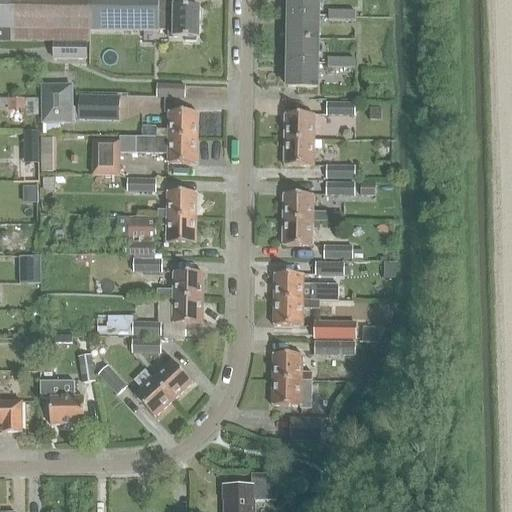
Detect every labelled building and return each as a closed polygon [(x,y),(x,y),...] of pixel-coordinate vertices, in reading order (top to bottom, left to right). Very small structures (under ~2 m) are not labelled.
[(0,0),(0,29),(11,30),(10,42),(54,42),(89,43),(89,32),(91,32),(109,32),(109,0),(0,0)] [(109,0),(109,32),(157,32),(158,31),(167,31),(167,39),(184,39),(184,42),(195,42),(195,39),(198,39),(198,8),(173,8),(173,0),(109,0)] [(316,17),(316,0),(287,0),(287,16),(316,17)] [(342,18),(342,13),(327,12),(327,22),(338,22),(339,18),(342,18)] [(354,23),(354,13),(342,13),(342,18),(339,18),(338,22),(354,23)] [(316,40),(316,17),(287,16),(287,40),(316,40)] [(316,64),(316,40),(287,40),(287,64),(316,64)] [(86,60),(86,45),(54,44),(54,59),(86,60)] [(342,64),(342,59),(326,59),(326,69),(338,70),(338,64),(342,64)] [(353,70),(354,60),(342,59),(342,64),(338,64),(338,70),(353,70)] [(315,88),(316,64),(287,64),(286,88),(315,88)] [(185,86),(156,85),(156,99),(185,100),(185,86)] [(44,122),(74,122),(74,109),(70,109),(70,89),(44,89),(44,110),(44,122)] [(78,122),(119,123),(120,97),(79,96),(78,122)] [(26,111),(26,99),(7,99),(7,111),(26,111)] [(354,117),(354,104),(326,104),(326,117),(354,117)] [(156,139),(197,140),(198,114),(168,114),(168,131),(156,131),(156,139)] [(312,142),(312,141),(313,116),(284,116),(283,142),(312,142)] [(23,133),(23,149),(39,149),(39,133),(23,133)] [(53,139),(40,139),(40,172),(53,172),(53,139)] [(156,139),(136,139),(119,139),(119,143),(93,142),(93,177),(119,177),(119,155),(167,155),(167,165),(197,166),(197,140),(156,139)] [(312,168),(312,151),(322,151),(322,141),(312,141),(312,142),(283,142),(283,168),(312,168)] [(325,180),(354,179),(354,167),(326,167),(325,180)] [(127,180),(127,193),(156,194),(156,181),(127,180)] [(375,198),(375,184),(360,184),(361,198),(375,198)] [(325,197),(354,196),(354,185),(326,185),(325,197)] [(196,220),(196,194),(167,194),(166,212),(158,212),(158,219),(196,220)] [(312,213),(312,196),(283,196),(282,221),(311,222),(311,223),(328,223),(328,213),(312,213)] [(57,208),(55,198),(42,200),(44,210),(57,208)] [(128,217),(116,217),(116,238),(127,238),(127,240),(156,240),(156,220),(128,220),(128,217)] [(195,246),(196,220),(158,219),(158,227),(166,227),(166,245),(195,246)] [(311,248),(311,223),(311,222),(282,221),(282,247),(311,248)] [(153,257),(154,245),(126,244),(126,257),(153,257)] [(361,254),(352,254),(352,249),(324,249),(324,261),(352,261),(361,261),(361,254)] [(161,274),(162,263),(134,262),(134,273),(161,274)] [(315,264),(315,277),(344,278),(344,276),(351,276),(351,268),(344,268),(344,264),(315,264)] [(384,280),(396,280),(396,264),(384,264),(384,280)] [(173,300),(202,300),(203,274),(173,274),(173,291),(157,291),(157,300),(173,300)] [(273,276),(273,302),(318,303),(338,303),(338,287),(310,286),(302,286),(302,277),(273,276)] [(202,326),(202,300),(173,300),(173,325),(202,326)] [(273,302),(272,327),(302,328),(302,310),(318,310),(318,303),(273,302)] [(132,335),(132,337),(161,337),(161,324),(133,323),(133,317),(98,316),(97,334),(132,335)] [(313,323),(313,341),(357,342),(357,340),(357,327),(357,323),(313,323)] [(378,329),(362,328),(362,343),(378,343),(378,329)] [(56,338),(56,346),(71,346),(71,338),(56,338)] [(41,340),(26,339),(26,364),(40,364),(41,340)] [(159,355),(160,342),(133,342),(132,355),(159,355)] [(314,357),(355,358),(355,344),(314,343),(314,357)] [(96,383),(91,356),(78,358),(82,386),(96,383)] [(301,382),(301,356),(272,356),(271,381),(301,382)] [(173,402),(192,384),(172,362),(153,380),(173,402)] [(117,397),(125,389),(106,368),(98,376),(117,397)] [(153,380),(148,385),(134,398),(154,419),(173,402),(153,380)] [(312,382),(301,382),(271,381),(271,407),(300,408),(300,411),(312,411),(312,382)] [(50,426),(84,426),(84,399),(74,399),(74,383),(40,383),(40,400),(50,400),(50,426)] [(3,433),(22,433),(21,403),(0,403),(0,426),(3,426),(3,433)] [(280,420),(279,442),(322,443),(322,420),(280,420)] [(223,488),(223,503),(226,503),(226,511),(254,511),(255,502),(276,502),(277,476),(251,476),(251,488),(223,488)]
